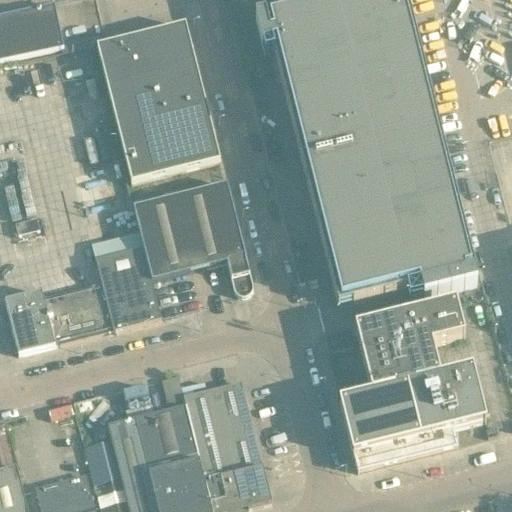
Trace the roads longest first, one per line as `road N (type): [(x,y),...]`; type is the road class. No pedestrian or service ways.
road 1 (unclassified): [(214,0),(286,325)]
road 2 (unclassified): [(286,325),(0,396)]
road 3 (unknown): [(0,124),(33,117),(46,127),(71,238),(65,253),(49,259)]
road 4 (unclassified): [(334,511),(286,325)]
road 5 (unclassified): [(390,511),(511,481)]
